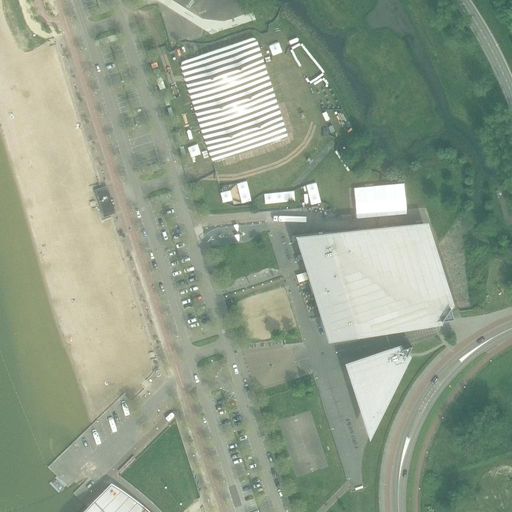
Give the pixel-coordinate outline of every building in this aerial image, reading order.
[(197,10),(202,0),(201,0),(193,0),(190,6),(197,10)] [(299,44),(296,48),(302,54),(305,50),(299,44)] [(264,68),(263,77),(286,78),(286,69),(264,68)] [(311,136),(314,133),(307,125),(304,129),(311,136)] [(246,141),(256,138),(253,127),(243,130),(246,141)] [(196,142),(197,142),(199,153),(208,152),(205,135),(196,137),(196,142)] [(294,147),(229,153),(233,199),(298,193),(294,147)] [(434,187),(455,178),(450,165),(429,175),(434,187)] [(314,183),(312,192),(325,195),(327,186),(314,183)] [(113,210),(106,190),(97,192),(104,213),(113,210)] [(298,255),(300,260),(302,259),(304,259),(329,336),(453,319),(422,223),(294,234),(294,235),(292,236),(294,241),(296,240),(300,254),(298,255)] [(411,345),(349,365),(369,427),(411,345)] [(148,511),(144,508),(137,502),(131,498),(129,496),(120,490),(110,483),(110,484),(81,511),(148,511)]
